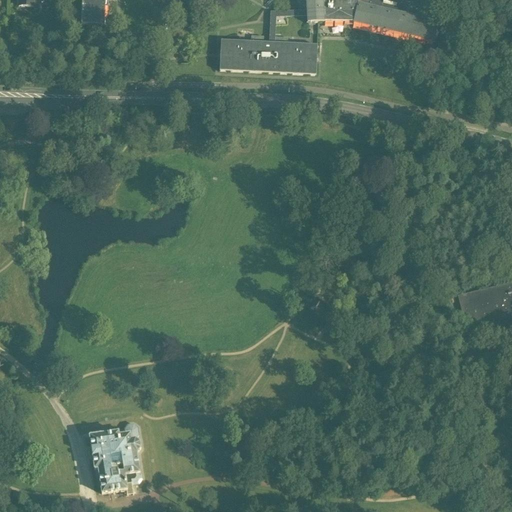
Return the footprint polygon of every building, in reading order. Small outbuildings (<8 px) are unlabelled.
[(19,0),(19,8),(34,9),(34,0),(19,0)] [(85,0),(84,17),(81,17),(81,25),(104,26),(105,0),(85,0)] [(306,0),(308,24),(324,24),(324,23),(353,24),(353,25),(434,44),(439,24),(425,21),(427,17),(418,15),(417,20),(402,16),(406,0),(306,0)] [(421,10),(423,0),(411,0),(409,7),(421,10)] [(463,311),(465,320),(464,320),(465,321),(467,330),(467,331),(468,331),(468,333),(469,333),(469,332),(479,330),(489,327),(490,328),(490,327),(500,325),(501,325),(511,322),(511,285),(503,288),(503,287),(502,288),(492,291),(492,290),(492,291),(482,293),(481,293),(471,296),(471,295),(470,295),(470,296),(460,298),(460,301),(460,302),(463,311),(462,311),(462,312),(463,311)] [(90,438),(90,439),(90,440),(91,448),(91,450),(92,451),(92,452),(92,457),(93,458),(93,460),(94,468),(94,469),(94,470),(95,471),(96,471),(98,471),(98,472),(99,477),(99,479),(100,483),(101,487),(101,491),(102,495),(103,495),(105,495),(109,494),(110,494),(115,493),(116,493),(120,492),(126,491),(127,491),(127,490),(132,490),(133,489),(132,487),(130,476),(139,475),(140,475),(137,455),(141,450),(140,444),(135,441),(131,441),(130,435),(124,430),(109,434),(108,434),(107,434),(105,435),(101,435),(100,435),(91,437),(90,437),(90,438)]
